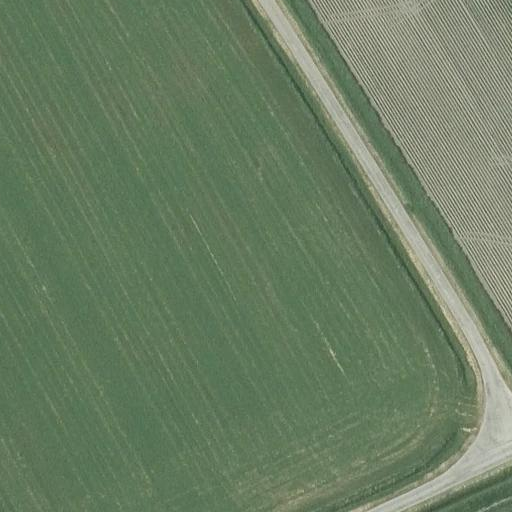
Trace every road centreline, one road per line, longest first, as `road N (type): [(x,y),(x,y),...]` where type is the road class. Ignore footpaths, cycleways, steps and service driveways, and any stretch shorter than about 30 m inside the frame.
road 1 (unclassified): [(511,419),(459,318),(262,0)]
road 2 (unclassified): [(382,511),(511,451)]
